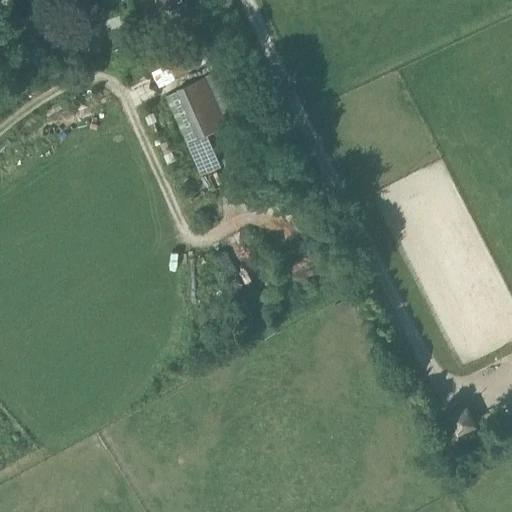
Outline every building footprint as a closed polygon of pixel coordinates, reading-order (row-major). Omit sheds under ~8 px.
[(182,0),(157,0),(160,8),(183,2),(182,0)] [(93,35),(55,47),(59,61),(97,50),(93,35)] [(163,57),(170,72),(204,54),(197,39),(163,57)] [(227,112),(212,64),(166,78),(181,126),(227,112)] [(135,68),(119,73),(125,91),(141,85),(135,68)] [(199,138),(187,140),(190,155),(202,153),(199,138)] [(350,310),(344,298),(333,304),(339,315),(350,310)] [(447,420),(464,416),(459,396),(443,400),(447,420)]
